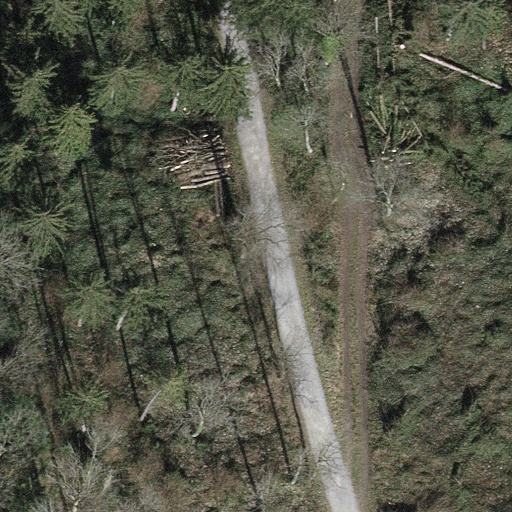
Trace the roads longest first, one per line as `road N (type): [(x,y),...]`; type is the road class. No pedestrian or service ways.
road 1 (track): [(234,0),(254,140),(345,511)]
road 2 (track): [(360,0),(344,87),(357,193),(351,511)]
